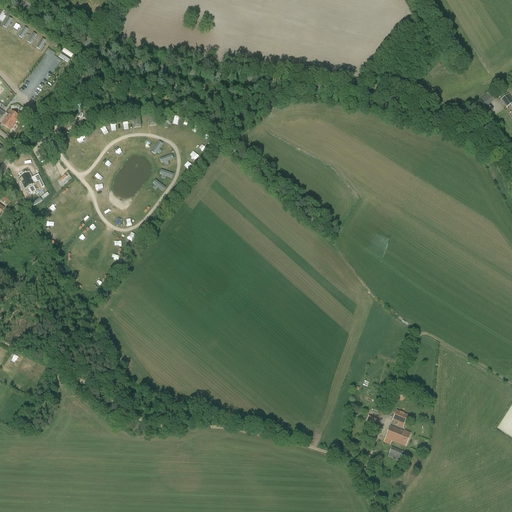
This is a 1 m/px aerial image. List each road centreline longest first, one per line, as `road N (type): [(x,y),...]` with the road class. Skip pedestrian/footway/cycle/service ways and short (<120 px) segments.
road 1 (unclassified): [(511,160),(455,114),(406,91),(158,69),(93,45)]
road 2 (track): [(0,342),(73,375),(142,421),(183,427)]
road 3 (track): [(239,429),(349,462),(378,511)]
road 4 (unclassified): [(0,170),(93,45)]
